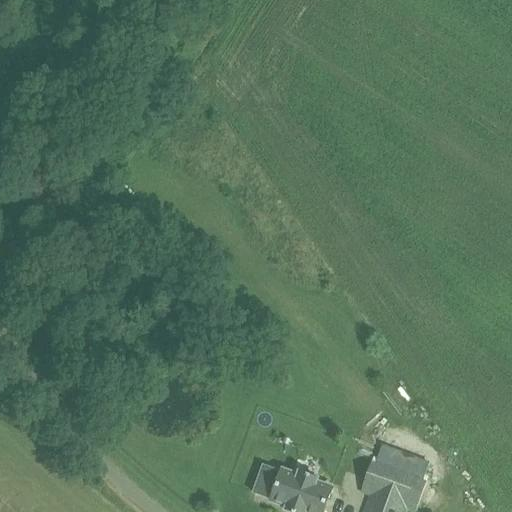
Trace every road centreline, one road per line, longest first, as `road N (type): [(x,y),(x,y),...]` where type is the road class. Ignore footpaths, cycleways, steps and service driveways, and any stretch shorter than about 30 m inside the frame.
road 1 (unclassified): [(0,239),(156,0)]
road 2 (unclassified): [(155,511),(120,484),(0,345)]
